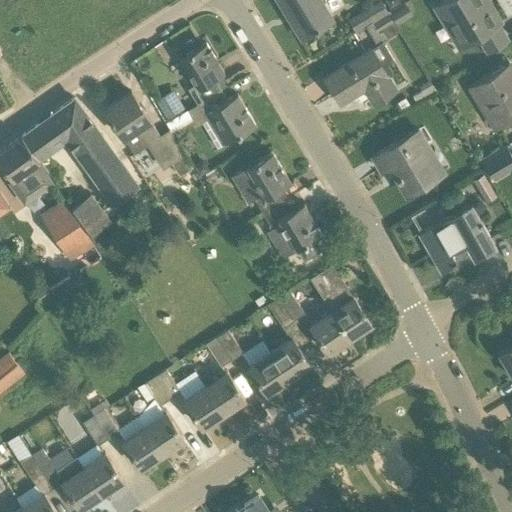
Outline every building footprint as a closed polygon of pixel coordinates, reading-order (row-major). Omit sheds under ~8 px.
[(334,19),(322,0),(278,0),(285,12),(287,11),(303,36),(301,37),(301,38),(334,19)] [(381,0),(364,10),(372,21),(388,12),(381,0)] [(384,0),(390,9),(400,2),(398,0),(384,0)] [(488,0),(444,0),(434,6),(458,47),(478,36),(488,53),(508,41),(498,24),(502,22),(488,0)] [(372,21),(364,10),(349,20),(355,31),(364,26),(372,21)] [(372,21),(379,33),(382,31),(395,24),(389,14),(388,13),(388,12),(372,21)] [(187,89),(196,104),(220,89),(214,79),(224,73),(205,42),(197,47),(192,38),(178,46),(183,55),(179,58),(195,84),(187,89)] [(372,103),(397,88),(373,47),(324,76),(340,102),(364,88),(372,103)] [(511,70),(508,64),(467,88),(492,129),(511,117),(511,70)] [(436,91),(432,84),(421,90),(413,95),(417,102),(436,91)] [(173,89),(155,100),(167,119),(185,108),(173,89)] [(236,93),(226,100),(220,89),(196,104),(187,109),(197,125),(205,120),(221,146),(255,125),(236,93)] [(133,153),(146,145),(157,137),(160,136),(159,135),(150,122),(152,121),(132,90),(103,109),(122,140),(124,139),(133,153)] [(76,97),(46,117),(65,141),(110,204),(139,184),(76,97)] [(22,134),(40,159),(52,150),(34,126),(22,134)] [(406,193),(445,169),(420,127),(373,156),(381,171),(392,165),(398,175),(396,176),(406,193)] [(170,128),(159,135),(160,136),(157,137),(174,162),(184,155),(185,154),(172,131),(170,128)] [(48,170),(40,159),(22,134),(0,149),(0,163),(11,179),(7,182),(23,205),(30,200),(30,199),(52,183),(45,172),(48,170)] [(254,198),(263,213),(287,198),(280,187),(290,181),(272,150),(231,175),(247,202),(254,198)] [(191,168),(192,168),(192,167),(187,160),(184,155),(174,162),(171,163),(179,176),(180,176),(191,168)] [(494,180),(506,173),(495,155),(483,162),(494,180)] [(193,165),(199,176),(210,169),(203,159),(193,165)] [(485,202),(496,195),(484,173),(472,180),(485,202)] [(90,235),(110,221),(90,193),(70,207),(90,235)] [(95,245),(63,198),(39,213),(69,260),(95,245)] [(304,202),(293,209),(287,198),(263,213),(271,227),(266,231),(282,257),(297,247),(304,259),(320,249),(313,237),(322,231),(304,202)] [(474,258),(495,245),(471,203),(419,233),(440,271),(451,265),(452,267),(457,264),(451,253),(466,244),(474,258)] [(310,276),(331,309),(349,337),(370,322),(352,295),(344,301),(331,280),(339,275),(331,263),(310,276)] [(30,287),(36,297),(49,289),(43,279),(30,287)] [(278,296),(293,319),(304,312),(289,289),(278,296)] [(278,296),(267,303),(282,327),(293,319),(278,296)] [(331,309),(309,324),(315,333),(328,352),(349,337),(331,309)] [(242,352),(227,329),(226,329),(216,335),(232,359),(242,352)] [(220,366),(232,359),(216,335),(205,343),(220,366)] [(310,364),(298,345),(291,335),(269,350),(288,379),(310,364)] [(511,343),(499,352),(511,373),(511,343)] [(247,364),(266,393),(288,379),(269,350),(247,364)] [(7,352),(0,357),(0,391),(24,373),(7,352)] [(171,364),(154,375),(170,398),(180,392),(168,374),(175,369),(171,364)] [(225,369),(203,383),(223,412),(245,398),(225,369)] [(153,409),(170,398),(154,375),(144,382),(137,387),(143,397),(145,396),(153,409)] [(182,397),(201,427),(223,412),(203,383),(182,397)] [(118,430),(104,408),(92,415),(108,437),(118,430)] [(164,409),(143,424),(162,453),(183,439),(164,409)] [(96,445),(108,437),(92,415),(81,421),(96,445)] [(140,468),(162,453),(143,424),(121,438),(140,468)] [(16,434),(8,440),(20,456),(27,451),(16,434)] [(65,445),(48,457),(55,467),(72,455),(65,445)] [(76,456),(75,456),(55,469),(41,447),(30,454),(53,488),(62,482),(79,508),(101,494),(82,465),(76,456)] [(103,450),(82,465),(101,494),(122,479),(103,450)] [(36,486),(20,496),(16,499),(21,505),(24,511),(56,511),(44,494),(53,488),(30,454),(19,461),(36,486)] [(268,511),(258,495),(231,511),(268,511)]
